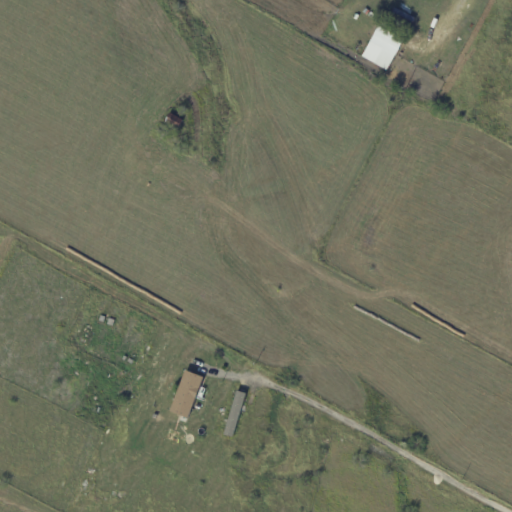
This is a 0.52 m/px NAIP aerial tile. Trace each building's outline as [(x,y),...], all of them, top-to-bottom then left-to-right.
[(404,42),(387,71),(362,57),(382,20),(408,34),(404,42)] [(177,129),(164,122),(170,113),(182,120),(177,129)] [(172,410),(191,416),(203,375),(184,369),(172,410)] [(246,394),(233,438),(224,435),(237,392),(246,394)] [(99,494),(96,500),(91,497),(95,491),(99,494)]
